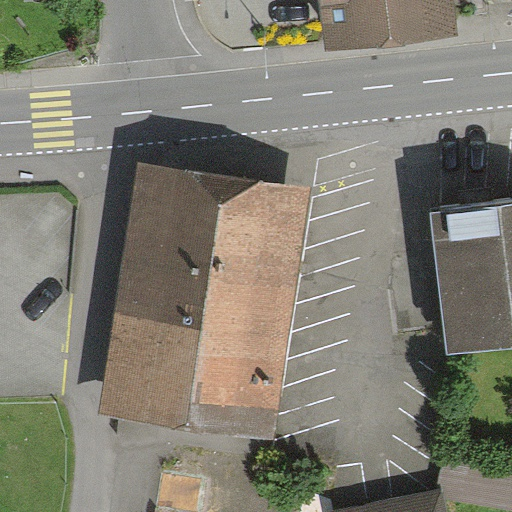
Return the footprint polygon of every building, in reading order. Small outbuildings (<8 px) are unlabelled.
[(433,0),(308,0),(312,35),(436,21),(433,0)] [(264,427),(297,201),(154,181),(121,407),(264,427)] [(511,343),(511,205),(442,214),(458,350),(511,343)] [(162,511),(219,511),(218,474),(161,476),(162,511)] [(431,511),(430,500),(362,511),(431,511)]
